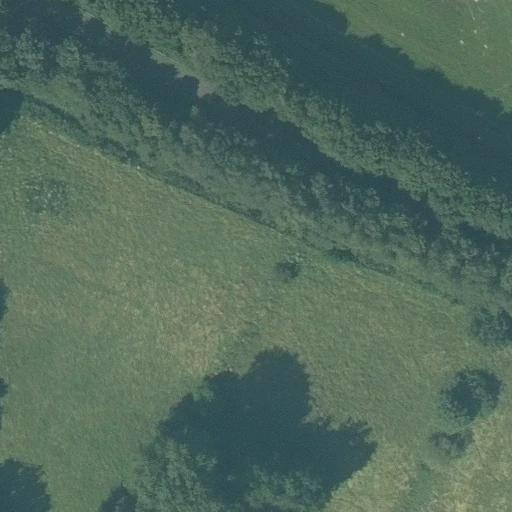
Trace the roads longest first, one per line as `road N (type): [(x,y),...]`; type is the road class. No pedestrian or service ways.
road 1 (unclassified): [(511,242),(39,0)]
road 2 (track): [(511,138),(275,0)]
